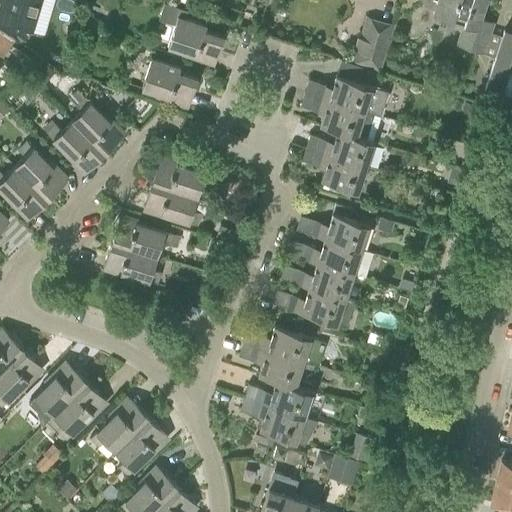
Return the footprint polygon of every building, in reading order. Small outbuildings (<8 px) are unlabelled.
[(2,0),(0,8),(0,20),(8,23),(6,28),(17,31),(16,33),(24,36),(24,37),(29,38),(40,0),(2,0)] [(191,0),(190,7),(205,11),(208,0),(191,0)] [(438,0),(434,13),(453,20),(452,24),(463,27),(457,43),(484,52),(494,22),(481,17),(486,0),(438,0)] [(200,44),(219,50),(224,34),(205,28),(206,24),(186,17),(188,9),(165,2),(159,18),(175,23),(168,45),(197,54),(200,44)] [(83,26),(100,32),(104,21),(93,17),(94,13),(87,11),(83,26)] [(380,69),(392,27),(393,23),(367,15),(353,61),(380,69)] [(98,38),(100,32),(83,26),(80,33),(98,38)] [(0,52),(4,55),(15,39),(0,28),(0,52)] [(193,92),(198,76),(179,70),(180,65),(152,56),(142,87),(171,96),(174,86),(193,92)] [(511,61),(495,56),(485,87),(500,93),(511,61)] [(389,90),(359,81),(364,66),(341,58),(336,74),(333,85),(309,78),(305,91),(365,110),(380,115),(381,115),(389,90)] [(45,83),(56,70),(42,59),(32,72),(45,83)] [(14,68),(6,75),(13,83),(21,76),(14,68)] [(28,96),(37,88),(27,78),(19,87),(28,96)] [(104,128),(111,121),(78,87),(70,96),(81,108),(71,118),(105,152),(117,141),(104,128)] [(380,115),(365,110),(305,91),(300,104),(324,112),(320,124),(338,129),(338,128),(373,140),(373,139),(380,115)] [(0,117),(10,107),(2,99),(0,101),(0,117)] [(458,106),(473,110),(475,103),(459,99),(458,106)] [(47,131),(74,158),(82,151),(94,163),(105,152),(71,118),(61,128),(56,123),(47,131)] [(310,132),(306,145),(366,164),(374,139),(373,139),(373,140),(338,128),(338,129),(334,140),(310,132)] [(47,174),(54,167),(27,140),(19,148),(24,154),(14,164),(49,198),(60,187),(47,174)] [(468,142),(463,162),(486,169),(492,149),(468,142)] [(325,166),(321,178),(358,190),(366,164),(306,145),(302,159),(325,166)] [(202,182),(210,185),(213,173),(177,161),(174,171),(157,166),(152,181),(198,196),(202,182)] [(0,186),(17,204),(25,196),(37,209),(49,198),(14,164),(4,174),(0,169),(0,186)] [(468,172),(464,186),(476,189),(480,175),(468,172)] [(164,201),(161,211),(197,223),(201,212),(193,209),(198,196),(152,181),(147,196),(164,201)] [(333,211),(348,216),(351,207),(336,202),(333,211)] [(348,216),(333,211),(329,223),(301,214),(296,228),(325,237),(325,236),(361,248),(369,223),(348,216)] [(378,227),(392,231),(395,220),(381,216),(378,227)] [(133,231),(116,225),(111,240),(157,255),(162,241),(178,247),(182,235),(137,221),(133,231)] [(220,224),(216,236),(231,241),(235,229),(220,224)] [(325,236),(325,237),(321,248),(293,239),(288,253),(317,262),(317,261),(353,273),(366,277),(373,252),(361,248),(325,236)] [(111,240),(107,255),(124,261),(121,271),(157,282),(161,271),(153,268),(157,255),(111,240)] [(317,261),(317,262),(313,272),(285,263),(281,277),(309,286),(309,285),(345,297),(346,296),(353,273),(317,261)] [(411,289),(413,280),(406,278),(401,280),(399,286),(411,289)] [(188,284),(184,299),(195,303),(200,288),(188,284)] [(277,288),(273,302),(347,326),(356,300),(346,296),(345,297),(309,285),(309,286),(305,297),(277,288)] [(397,304),(405,307),(408,297),(400,294),(397,304)] [(243,341),(304,361),(315,364),(318,365),(326,340),(275,323),(271,335),(247,327),(243,341)] [(0,369),(23,346),(2,325),(0,327),(0,369)] [(330,334),(332,328),(321,325),(319,331),(330,334)] [(332,328),(330,334),(342,338),(344,332),(332,328)] [(390,351),(393,343),(385,340),(382,347),(382,349),(390,351)] [(295,385),(295,384),(302,365),(304,361),(243,341),(239,354),(262,362),(259,374),(276,379),(276,378),(295,385)] [(29,378),(22,370),(35,358),(23,346),(0,369),(0,402),(2,405),(29,378)] [(304,361),(302,365),(313,369),(315,364),(304,361)] [(64,381),(56,373),(29,401),(38,409),(43,404),(54,414),(88,379),(76,368),(64,381)] [(304,415),(305,414),(313,390),(295,384),(295,385),(276,378),(276,379),(272,390),(248,382),(244,395),(304,415)] [(106,398),(88,379),(54,414),(49,420),(67,438),(106,398)] [(260,428),(305,443),(318,419),(305,414),(304,415),(244,395),(240,409),(264,416),(260,428)] [(149,415),(138,404),(130,396),(91,436),(99,445),(105,439),(115,449),(149,415)] [(360,404),(357,416),(363,418),(367,406),(360,404)] [(128,473),(155,446),(148,439),(160,426),(149,415),(115,449),(125,459),(119,465),(128,473)] [(357,457),(366,460),(373,436),(367,434),(364,433),(357,457)] [(270,437),(260,434),(258,441),(268,443),(270,437)] [(54,463),(64,453),(53,442),(43,453),(54,463)] [(257,443),(254,452),(263,455),(266,446),(257,443)] [(285,460),(288,449),(277,446),(274,457),(285,460)] [(315,463),(329,468),(333,455),(320,450),(315,463)] [(332,467),(344,472),(349,457),(337,453),(332,467)] [(511,483),(511,455),(509,461),(502,459),(497,480),(511,483)] [(149,511),(178,484),(166,473),(159,465),(119,505),(126,511),(129,511),(134,508),(137,511),(149,511)] [(267,486),(269,487),(260,511),(288,511),(294,495),(299,480),(278,474),(276,481),(268,480),(267,486)] [(78,486),(69,477),(59,487),(68,496),(78,486)] [(500,504),(499,509),(510,511),(511,511),(511,483),(497,480),(492,502),(500,504)] [(111,501),(120,492),(111,482),(102,491),(111,501)] [(186,511),(196,503),(189,495),(178,484),(149,511),(186,511)] [(294,495),(288,511),(315,511),(317,508),(318,508),(319,503),(294,495)]
